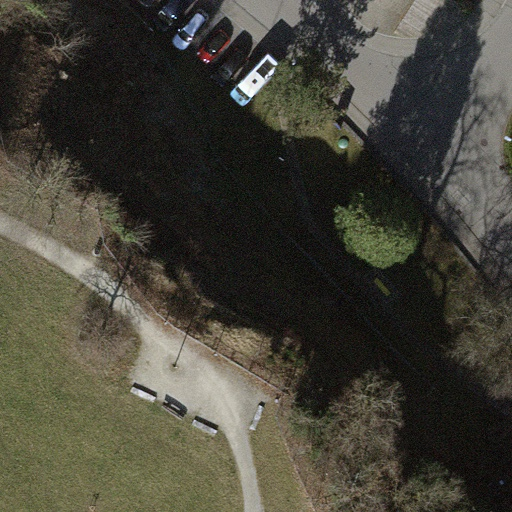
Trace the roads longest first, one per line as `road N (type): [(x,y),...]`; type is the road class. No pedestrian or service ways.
road 1 (residential): [(277,0),(424,134)]
road 2 (residential): [(424,134),(511,232)]
